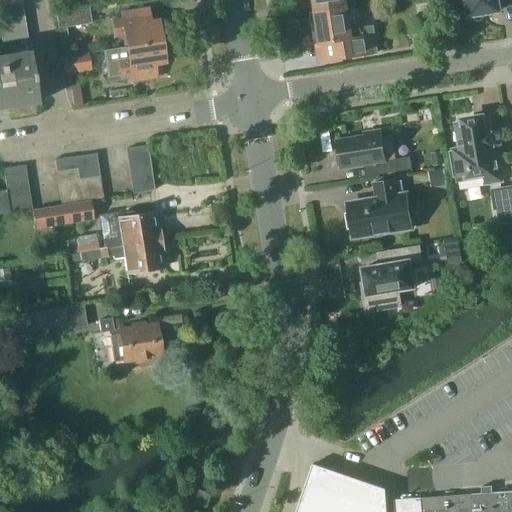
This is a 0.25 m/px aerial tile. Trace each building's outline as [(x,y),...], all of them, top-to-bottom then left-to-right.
[(313,0),(316,11),(347,7),(345,0),(313,0)] [(485,15),(485,14),(500,11),(497,0),(466,0),(469,16),(472,16),(472,17),(473,18),(474,19),(474,20),(476,21),(477,21),(478,21),(479,21),(480,21),(482,21),(482,20),(483,19),(484,18),(485,16),(485,15)] [(0,17),(24,14),(22,2),(0,5),(0,17)] [(56,11),(63,57),(71,55),(66,27),(91,23),(89,6),(56,11)] [(350,30),(347,7),(316,11),(311,12),(318,62),(377,52),(373,27),(350,30)] [(125,33),(127,46),(159,41),(157,22),(146,23),(144,9),(122,12),(123,20),(114,22),(116,34),(125,33)] [(0,29),(25,25),(24,14),(0,17),(0,29)] [(428,44),(452,40),(450,24),(426,28),(428,44)] [(25,25),(0,29),(0,32),(2,42),(27,38),(25,25)] [(163,62),(159,41),(127,46),(102,51),(102,52),(103,52),(109,82),(124,79),(123,75),(131,74),(133,81),(154,78),(152,63),(163,62)] [(0,55),(0,108),(38,102),(30,51),(0,55)] [(63,58),(63,61),(66,74),(90,70),(87,54),(63,58)] [(485,184),(502,181),(497,154),(494,154),(489,121),(482,122),(481,117),(463,120),(464,125),(457,126),(461,149),(449,151),(454,178),(458,177),(459,182),(484,178),(485,184)] [(365,133),(366,136),(337,141),(339,151),(336,151),(338,166),(341,166),(342,168),(382,162),(384,173),(412,169),(410,157),(396,159),(392,135),(381,137),(380,131),(365,133)] [(147,146),(126,149),(127,160),(149,157),(147,146)] [(433,166),(443,164),(440,152),(431,154),(433,166)] [(96,154),(75,157),(77,168),(98,165),(96,154)] [(75,157),(55,161),(56,172),(77,168),(75,157)] [(149,157),(127,160),(129,171),(151,168),(150,164),(149,157)] [(4,179),(27,176),(25,165),(3,168),(4,179)] [(98,165),(77,168),(79,179),(99,176),(98,165)] [(77,168),(56,172),(58,183),(79,179),(77,168)] [(151,168),(129,171),(131,182),(153,179),(151,168)] [(435,186),(446,185),(443,169),(432,171),(435,186)] [(4,179),(6,189),(6,191),(28,187),(27,176),(4,179)] [(99,176),(79,179),(81,191),(101,187),(99,176)] [(79,179),(58,183),(60,194),(81,191),(79,179)] [(153,179),(131,182),(133,194),(154,190),(153,179)] [(352,229),(353,237),(363,236),(363,238),(372,236),(372,234),(393,231),(393,233),(402,231),(402,229),(411,228),(406,194),(403,195),(401,182),(402,182),(402,180),(396,181),(396,180),(374,184),(376,199),(348,204),(349,213),(345,214),(348,229),(352,229)] [(8,203),(30,199),(28,187),(6,191),(8,203)] [(101,187),(81,191),(82,202),(103,198),(101,187)] [(511,188),(499,190),(502,209),(496,210),(498,224),(508,222),(508,220),(511,219),(511,188)] [(6,191),(6,189),(0,189),(0,214),(9,213),(8,203),(6,191)] [(81,191),(60,194),(62,205),(82,202),(81,191)] [(32,210),(30,199),(8,203),(9,213),(10,213),(32,210)] [(95,220),(92,201),(83,202),(82,202),(61,205),(52,207),(33,210),(36,230),(95,220)] [(98,215),(104,249),(160,240),(158,228),(155,228),(153,212),(133,215),(133,210),(121,211),(122,217),(114,218),(113,212),(98,215)] [(161,268),(159,250),(162,249),(160,240),(104,249),(99,250),(98,250),(77,253),(70,254),(71,262),(112,256),(113,259),(123,257),(126,274),(161,268)] [(77,247),(76,247),(77,253),(98,250),(99,250),(98,244),(97,244),(77,247)] [(388,252),(390,264),(362,268),(367,295),(364,295),(366,312),(401,307),(398,291),(414,288),(410,262),(422,260),(420,247),(388,252)] [(463,263),(461,249),(446,252),(448,265),(463,263)] [(0,281),(10,280),(8,268),(0,269),(0,281)] [(86,326),(83,304),(9,316),(12,334),(60,325),(61,330),(86,326)] [(8,317),(0,317),(0,332),(10,331),(8,317)] [(108,331),(110,334),(114,360),(125,359),(125,361),(128,360),(128,364),(133,363),(134,365),(139,365),(138,362),(143,362),(142,358),(161,355),(156,324),(120,329),(118,318),(111,319),(111,318),(98,320),(100,332),(108,331)] [(0,354),(0,364),(1,369),(24,365),(21,350),(0,354)] [(307,481),(295,511),(387,511),(386,500),(386,489),(356,479),(312,464),(307,481)] [(472,494),(446,496),(447,511),(498,511),(497,492),(493,492),(493,485),(482,486),(483,493),(472,494)] [(199,490),(195,505),(207,509),(212,494),(199,490)] [(511,511),(511,490),(497,492),(498,511),(511,511)] [(447,511),(446,496),(394,500),(394,511),(447,511)]
